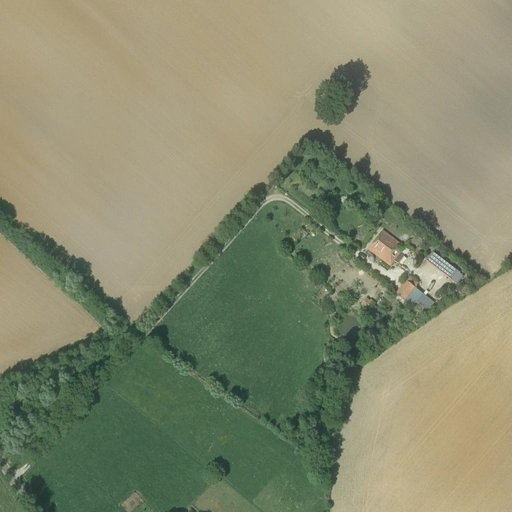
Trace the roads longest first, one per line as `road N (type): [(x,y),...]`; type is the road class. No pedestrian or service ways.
road 1 (track): [(11,479),(267,197),(281,195),(350,247)]
road 2 (track): [(365,511),(368,453),(389,365)]
